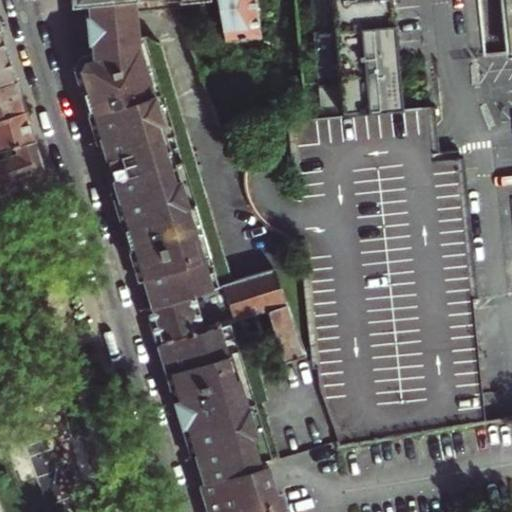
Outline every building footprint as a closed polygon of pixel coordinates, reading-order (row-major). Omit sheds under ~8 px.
[(71,0),(72,2),(83,1),(87,52),(78,56),(76,62),(73,71),(86,113),(93,135),(111,196),(119,221),(127,249),(136,277),(141,276),(152,309),(195,296),(208,292),(136,56),(129,0),(71,0)] [(214,0),(222,43),(259,38),(253,0),(214,0)] [(306,0),(319,119),(398,111),(387,0),(306,0)] [(0,37),(0,85),(15,81),(9,62),(2,37),(0,37)] [(216,65),(209,47),(189,53),(197,72),(202,70),(216,65)] [(202,70),(197,72),(204,91),(209,89),(202,70)] [(234,80),(209,89),(204,91),(219,129),(240,127),(234,80)] [(0,117),(24,111),(20,97),(15,81),(0,85),(0,117)] [(443,250),(434,161),(433,145),(429,109),(398,111),(319,119),(297,121),(288,123),(279,126),(270,131),(263,136),(256,142),(251,149),(247,157),(244,165),(243,173),(242,182),(243,190),(245,199),(249,207),(254,214),(260,221),(266,227),(274,232),(283,236),(293,239),(302,241),(320,391),(318,393),(323,405),(337,443),(339,448),(486,423),(474,303),(468,247),(443,250)] [(24,111),(0,117),(0,149),(33,140),(28,125),(24,111)] [(33,140),(0,149),(0,183),(41,168),(37,156),(33,140)] [(468,247),(459,158),(434,161),(443,250),(468,247)] [(157,345),(215,327),(267,311),(284,364),(305,357),(273,273),(224,288),(230,308),(201,317),(198,308),(150,323),(153,332),(157,345)] [(198,308),(195,296),(152,309),(146,311),(150,323),(198,308)] [(215,327),(157,345),(181,426),(199,485),(257,466),(250,441),(254,439),(236,380),(229,382),(222,358),(224,357),(215,327)] [(272,478),(268,463),(257,466),(199,485),(204,499),(207,511),(282,511),(281,508),(287,506),(281,489),(276,490),(272,478)]
